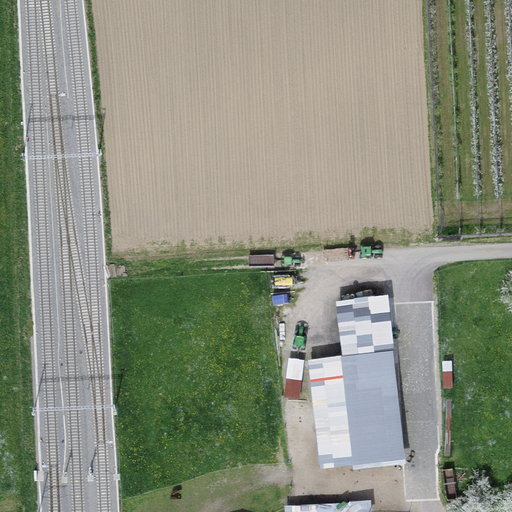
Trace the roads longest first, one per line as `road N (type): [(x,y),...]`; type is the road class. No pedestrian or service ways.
road 1 (track): [(243,259),(511,252)]
road 2 (track): [(420,511),(413,255)]
